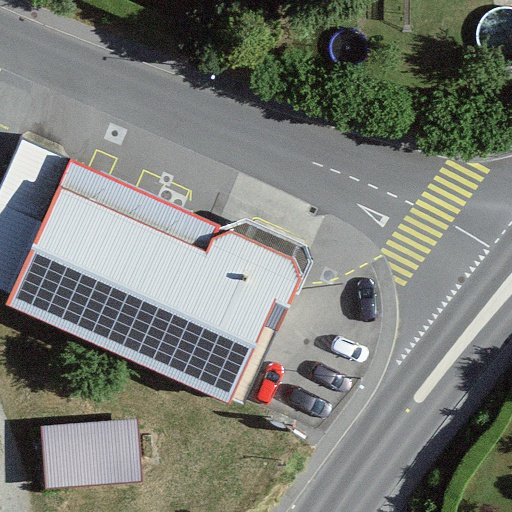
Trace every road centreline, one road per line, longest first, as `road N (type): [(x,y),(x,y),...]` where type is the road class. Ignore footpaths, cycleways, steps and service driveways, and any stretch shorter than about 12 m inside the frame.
road 1 (tertiary): [(511,259),(429,212),(0,36)]
road 2 (secondary): [(336,511),(511,279)]
